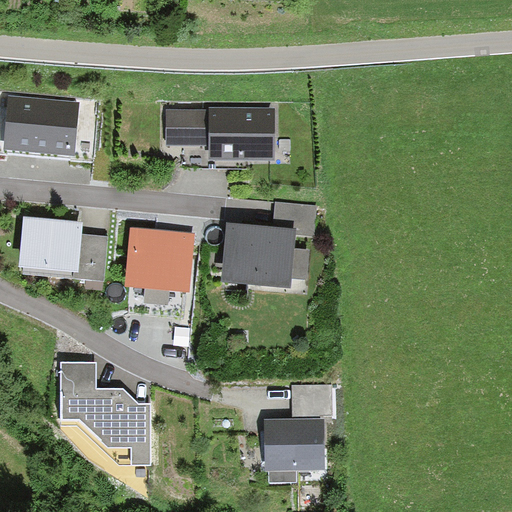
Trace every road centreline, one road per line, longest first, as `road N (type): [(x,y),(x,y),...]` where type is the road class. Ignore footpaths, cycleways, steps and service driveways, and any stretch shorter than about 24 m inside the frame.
road 1 (tertiary): [(511,40),(258,59),(0,45)]
road 2 (residential): [(0,287),(216,397),(317,396)]
road 3 (residential): [(0,188),(265,214)]
